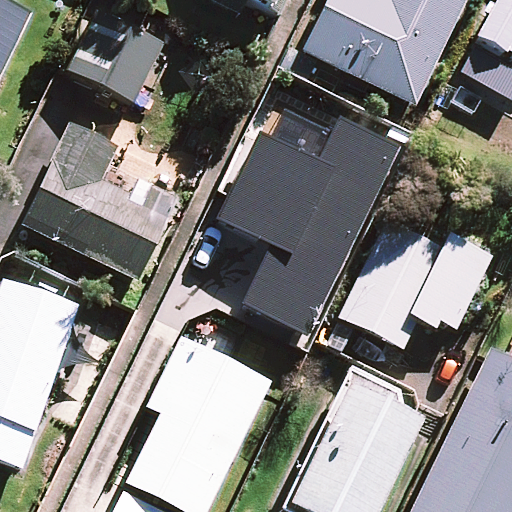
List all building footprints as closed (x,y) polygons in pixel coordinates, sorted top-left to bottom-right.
[(241,0),(270,14),(277,0),(241,0)] [(326,0),(299,56),(411,111),(464,0),(326,0)] [(511,0),(497,0),(493,9),(511,18),(511,0)] [(0,3),(0,61),(23,15),(0,3)] [(159,47),(92,12),(61,72),(128,108),(159,47)] [(394,153),(335,124),(314,167),(255,138),(213,224),(267,250),(239,308),(303,339),(394,153)] [(113,150),(67,128),(19,230),(135,284),(171,208),(101,175),(113,150)] [(433,251),(383,226),(336,321),(398,352),(413,321),(449,339),(487,261),(440,238),(433,251)] [(74,311),(0,285),(0,464),(19,471),(74,311)] [(203,511),(265,387),(178,344),(144,411),(157,418),(109,511),(203,511)] [(511,511),(511,360),(487,349),(409,511),(511,511)] [(406,401),(346,373),(280,509),(286,511),(375,511),(418,425),(399,416),(406,401)]
